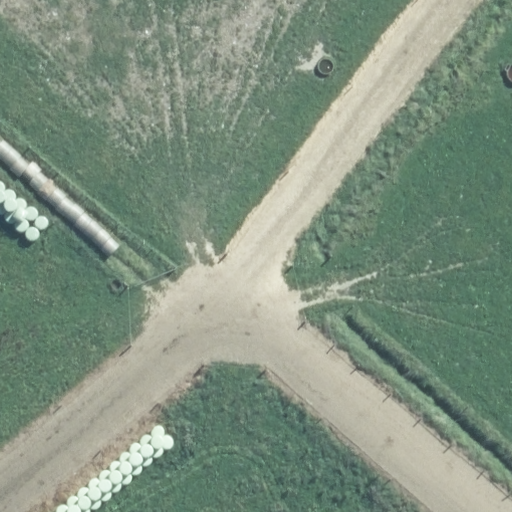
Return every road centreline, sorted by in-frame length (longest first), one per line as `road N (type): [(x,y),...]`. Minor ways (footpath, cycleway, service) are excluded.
road 1 (track): [(0,504),(228,316),(467,0)]
road 2 (track): [(228,316),(444,511)]
